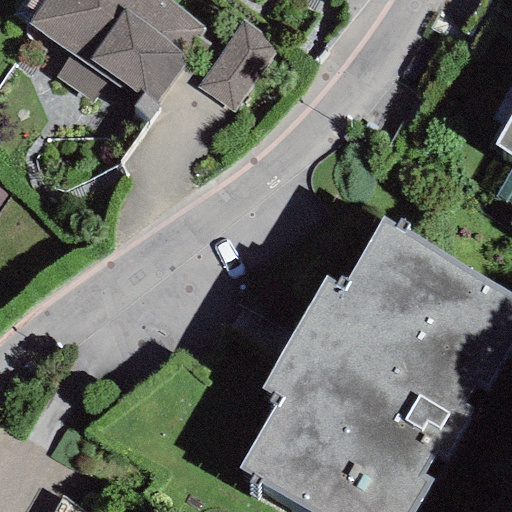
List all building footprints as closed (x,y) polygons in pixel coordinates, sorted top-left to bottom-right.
[(207,29),(166,0),(42,0),(26,23),(70,55),(55,77),(91,102),(107,80),(118,88),(121,83),(139,96),(131,108),(149,121),(160,107),(153,102),(207,29)] [(279,46),(241,20),(194,87),(232,114),(279,46)] [(511,105),(489,145),(511,158),(511,105)] [(411,511),(511,344),(511,298),(380,220),(341,284),(326,275),(260,385),(280,396),(236,469),(307,511),(411,511)] [(83,511),(61,499),(53,511),(83,511)]
